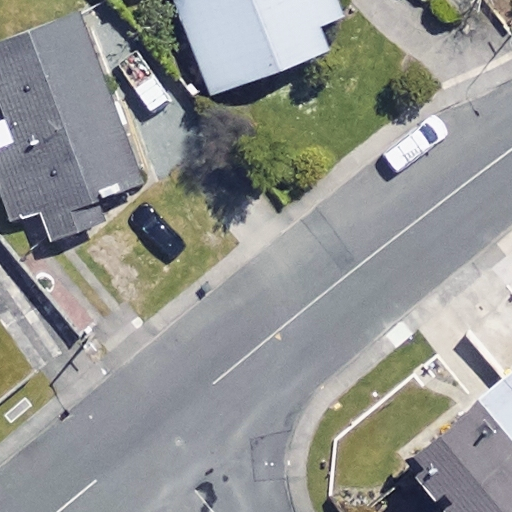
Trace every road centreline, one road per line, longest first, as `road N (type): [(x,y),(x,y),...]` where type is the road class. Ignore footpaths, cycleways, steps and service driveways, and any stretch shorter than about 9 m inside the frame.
road 1 (residential): [(150,433),(511,148)]
road 2 (residential): [(55,511),(150,433)]
